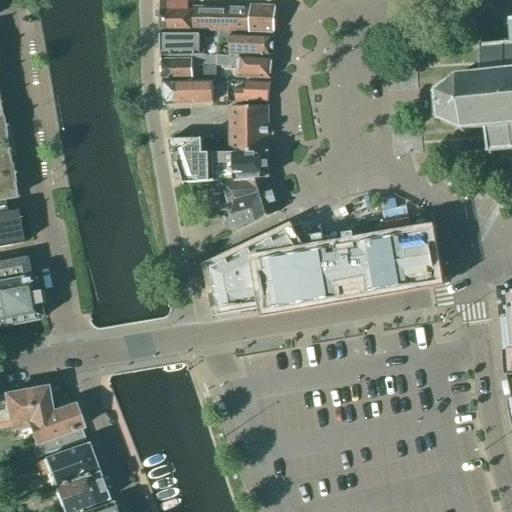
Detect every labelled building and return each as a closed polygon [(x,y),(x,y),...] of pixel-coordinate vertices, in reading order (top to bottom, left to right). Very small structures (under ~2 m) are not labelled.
[(192,32),(194,13),(188,12),(188,0),(159,0),(160,32),(192,32)] [(251,10),(250,34),(275,35),(276,8),(251,7),(251,10)] [(231,33),(232,9),(194,9),(194,13),(192,32),(217,33),(230,33),(231,33)] [(250,34),(251,10),(232,9),(231,33),(250,34)] [(217,33),(192,32),(160,32),(160,37),(161,58),(216,59),(216,57),(204,56),(204,40),(217,41),(217,33)] [(230,36),(230,33),(217,33),(217,41),(219,41),(230,42),(230,56),(217,55),(217,57),(216,57),(216,59),(217,59),(273,59),(274,38),(230,36)] [(438,90),(436,95),(438,96),(439,103),(440,114),(440,117),(438,118),(441,122),(443,121),(462,130),(462,132),(466,133),(467,130),(487,128),(489,150),(485,150),(485,154),(490,154),(491,158),(494,158),(494,153),(511,151),(511,45),(508,46),(508,41),(505,41),(505,46),(484,47),(483,42),(480,42),(481,48),(479,48),(479,51),(481,51),(482,75),(462,77),(461,74),(457,76),(457,79),(440,91),(438,90)] [(217,59),(216,59),(161,58),(162,61),(162,81),(162,82),(182,82),(194,82),(194,81),(193,65),(205,64),(206,81),(213,81),(217,81),(217,67),(217,59)] [(271,80),(273,59),(217,59),(217,67),(237,68),(236,78),(271,80)] [(213,81),(206,81),(194,81),(194,82),(182,82),(162,82),(165,107),(213,105),(213,81)] [(237,88),(236,103),(268,104),(270,83),(246,82),(246,88),(237,88)] [(14,200),(14,199),(7,201),(0,163),(0,120),(6,120),(1,92),(0,88),(0,248),(22,245),(16,212),(3,215),(1,203),(14,200)] [(268,153),(268,107),(230,108),(231,153),(268,153)] [(175,155),(204,154),(204,139),(171,140),(175,155)] [(209,154),(204,154),(175,155),(185,184),(210,183),(209,154)] [(209,154),(210,183),(223,182),(269,179),(268,154),(231,154),(209,154)] [(269,179),(223,182),(230,215),(225,217),(230,236),(256,224),(279,213),(269,179)] [(436,272),(429,233),(301,255),(287,234),(211,270),(219,310),(436,272)] [(42,318),(35,281),(29,278),(25,260),(0,264),(0,329),(0,330),(39,322),(42,318)] [(511,285),(498,289),(502,322),(501,322),(505,353),(508,367),(510,379),(511,385),(511,285)] [(70,452),(87,446),(85,441),(81,430),(81,429),(73,407),(56,413),(56,411),(52,409),(49,410),(46,390),(0,398),(0,429),(27,425),(34,444),(30,446),(35,459),(43,456),(69,447),(70,452)] [(53,489),(96,473),(87,446),(70,452),(32,466),(36,479),(48,474),(53,489)] [(53,489),(61,511),(78,511),(107,501),(96,473),(53,489)]
